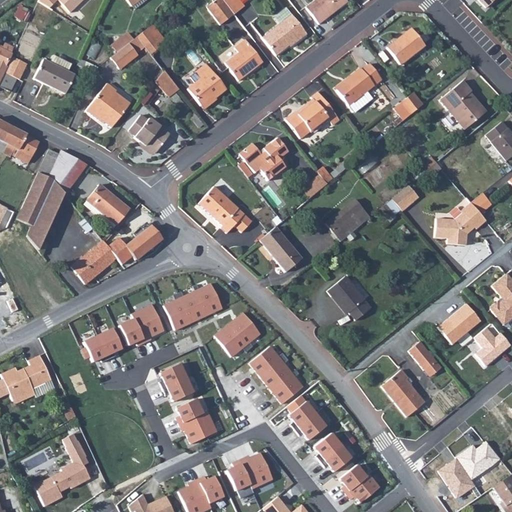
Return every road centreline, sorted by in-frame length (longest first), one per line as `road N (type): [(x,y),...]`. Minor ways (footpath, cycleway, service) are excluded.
road 1 (unclassified): [(410,484),(291,331),(244,282),(187,247)]
road 2 (residential): [(145,191),(397,0)]
road 3 (residential): [(187,247),(0,346)]
road 4 (unclassified): [(145,191),(0,107)]
road 5 (residential): [(176,348),(129,372),(176,467)]
road 6 (residential): [(420,0),(511,91)]
